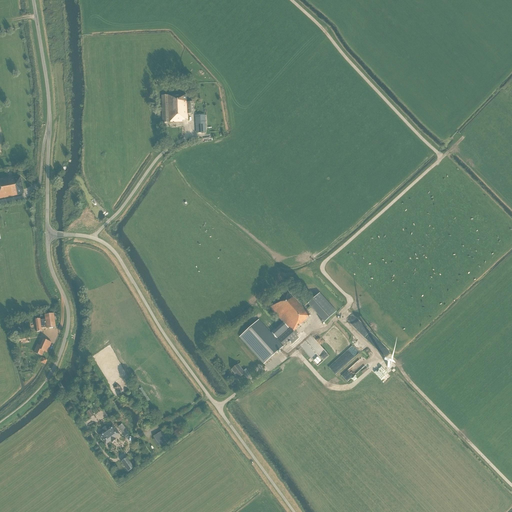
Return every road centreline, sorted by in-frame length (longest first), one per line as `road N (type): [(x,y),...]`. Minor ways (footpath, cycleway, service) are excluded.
road 1 (unclassified): [(294,511),(168,340),(116,254),(92,237),(47,234)]
road 2 (unclassified): [(47,234),(48,104),(32,0)]
road 3 (unclassified): [(47,234),(68,312),(51,373)]
